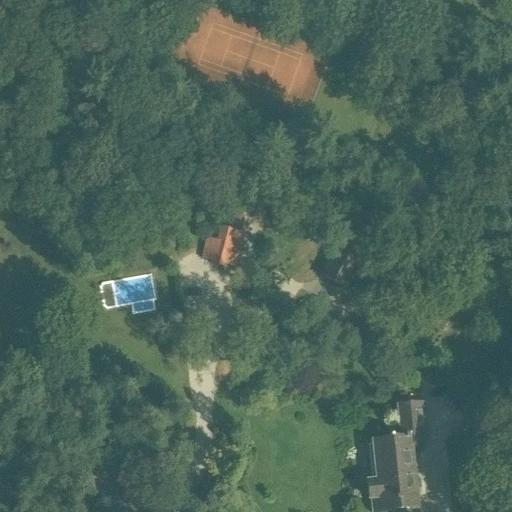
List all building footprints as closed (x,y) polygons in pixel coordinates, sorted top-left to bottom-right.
[(201,260),(210,262),(209,267),(216,268),(225,271),(234,232),(224,229),(209,226),(201,260)] [(339,238),(319,278),(347,292),(353,279),(367,252),(339,238)] [(317,300),(306,320),(314,324),(325,304),(317,300)] [(339,338),(350,318),(328,306),(317,326),(339,338)] [(367,481),(369,501),(371,501),(372,511),(402,511),(408,511),(418,510),(412,451),(425,449),(423,422),(427,421),(425,403),(396,406),(400,438),(371,442),(370,442),(374,480),(367,481)]
